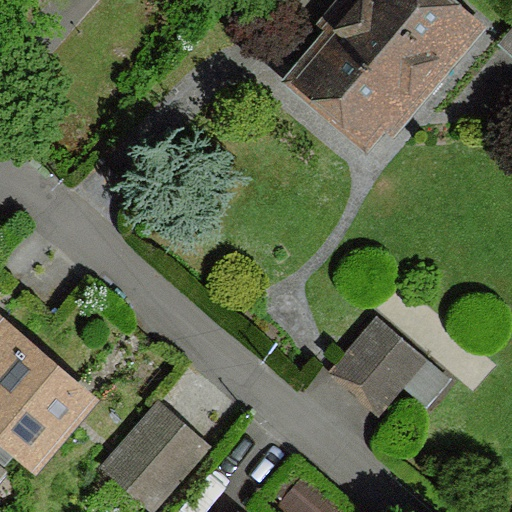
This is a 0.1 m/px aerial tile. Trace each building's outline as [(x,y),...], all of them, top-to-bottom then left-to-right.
[(479,30),(443,0),(351,0),(328,27),(335,33),(295,81),(367,145),(409,96),(417,103),(479,30)] [(425,359),(381,322),(341,367),(385,405),(425,359)] [(82,401),(3,333),(0,336),(0,434),(19,451),(31,461),(82,401)] [(207,447),(161,406),(107,468),(155,508),(207,447)] [(0,467),(3,470),(19,451),(0,434),(0,467)] [(0,467),(0,485),(9,475),(3,470),(0,467)]
